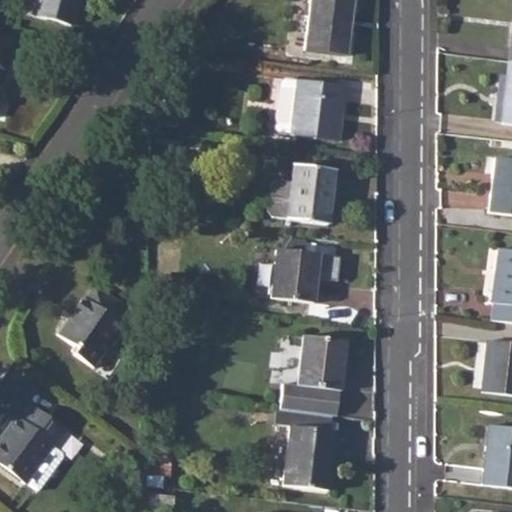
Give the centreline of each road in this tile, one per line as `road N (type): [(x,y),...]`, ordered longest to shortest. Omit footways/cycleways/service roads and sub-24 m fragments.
road 1 (residential): [(399,511),(410,0)]
road 2 (residential): [(170,0),(0,230)]
